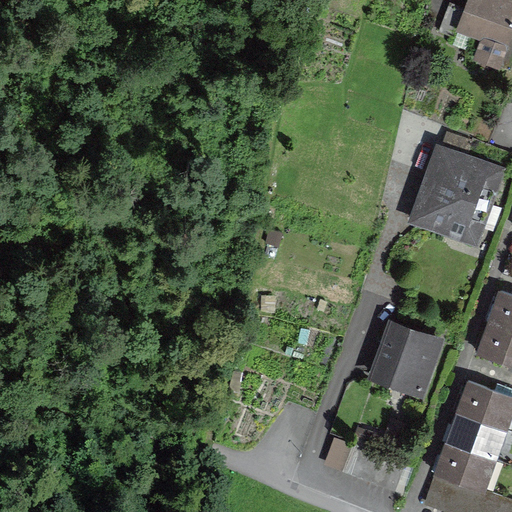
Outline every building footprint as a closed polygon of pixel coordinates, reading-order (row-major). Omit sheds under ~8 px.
[(511,25),(511,0),(468,0),(455,32),(481,42),(475,59),(500,69),(507,52),(502,50),(511,25)] [(507,168),(441,145),(413,224),(479,247),(507,168)] [(511,290),(502,287),(479,353),(511,363),(511,290)] [(448,338),(391,319),(369,383),(426,403),(448,338)] [(491,492),(511,429),(511,393),(466,378),(434,472),(491,492)]
